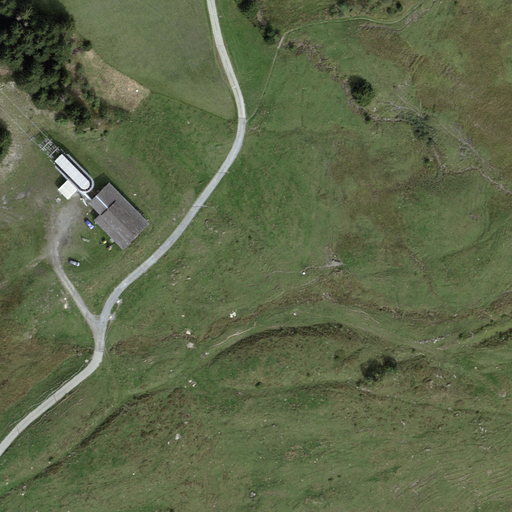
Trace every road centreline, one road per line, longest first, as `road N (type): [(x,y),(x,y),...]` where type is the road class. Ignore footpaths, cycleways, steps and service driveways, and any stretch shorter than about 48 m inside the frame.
road 1 (track): [(0,449),(97,361),(96,319),(183,223),(239,139)]
road 2 (track): [(211,0),(240,106),(239,139)]
